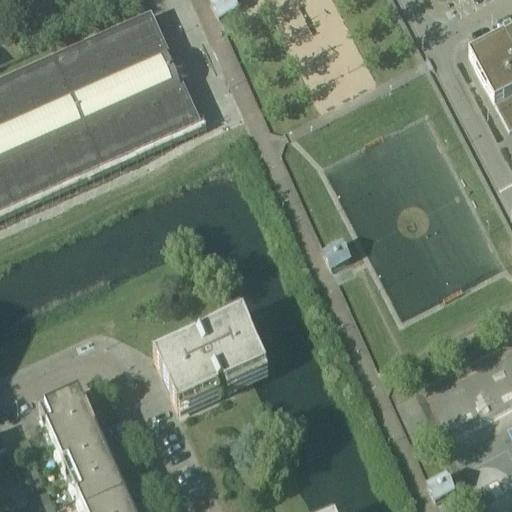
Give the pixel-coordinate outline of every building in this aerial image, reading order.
[(227,0),(225,0),(212,7),(210,8),(218,24),(235,15),(227,0)] [(0,217),(195,129),(178,90),(176,91),(173,84),(168,73),(164,66),(166,65),(148,25),(0,91),(0,217)] [(511,35),(510,37),(509,35),(501,39),(502,41),(467,59),(508,137),(511,134),(511,35)] [(348,266),(340,250),(322,259),(330,275),(348,266)] [(242,326),(203,344),(201,345),(201,346),(195,349),(194,347),(153,366),(176,418),(218,400),(217,398),(223,395),(224,397),(265,378),(242,326)] [(101,511),(124,502),(109,469),(78,400),(37,418),(55,457),(52,458),(57,469),(60,468),(62,473),(60,475),(64,486),(67,484),(70,490),(67,491),(72,502),(75,501),(77,506),(74,507),(76,511),(101,511)] [(11,451),(16,463),(32,456),(26,444),(11,451)] [(35,473),(23,478),(30,494),(42,489),(35,473)] [(426,491),(434,506),(452,497),(444,482),(426,491)] [(128,511),(124,502),(101,511),(128,511)]
